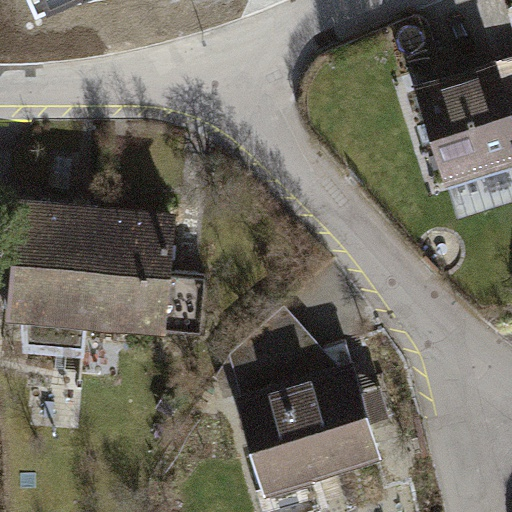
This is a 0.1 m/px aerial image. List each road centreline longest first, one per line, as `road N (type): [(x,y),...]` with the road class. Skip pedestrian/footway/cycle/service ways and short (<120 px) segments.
road 1 (residential): [(232,75),(461,369)]
road 2 (residential): [(0,88),(68,91),(232,75)]
road 3 (residential): [(232,75),(392,0)]
road 4 (residential): [(461,369),(492,511)]
